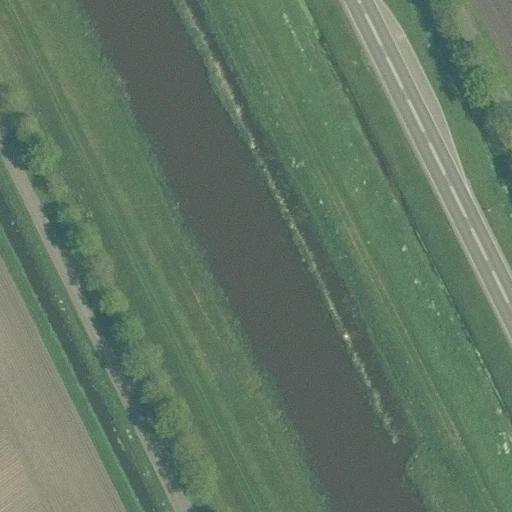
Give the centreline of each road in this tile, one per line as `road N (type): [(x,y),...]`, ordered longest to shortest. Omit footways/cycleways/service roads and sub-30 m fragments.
road 1 (unclassified): [(184,511),(0,135)]
road 2 (trunk): [(511,308),(359,0)]
road 3 (unclassified): [(511,130),(446,0)]
